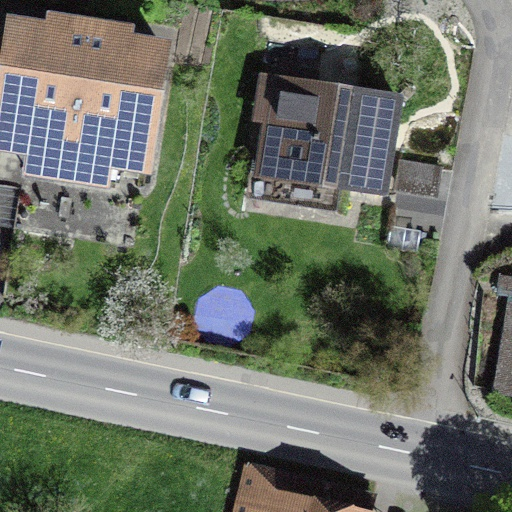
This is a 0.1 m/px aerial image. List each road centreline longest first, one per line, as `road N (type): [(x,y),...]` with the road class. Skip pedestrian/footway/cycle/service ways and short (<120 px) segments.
road 1 (residential): [(494,0),(504,12),(497,76),(418,452)]
road 2 (secondary): [(418,452),(0,366)]
